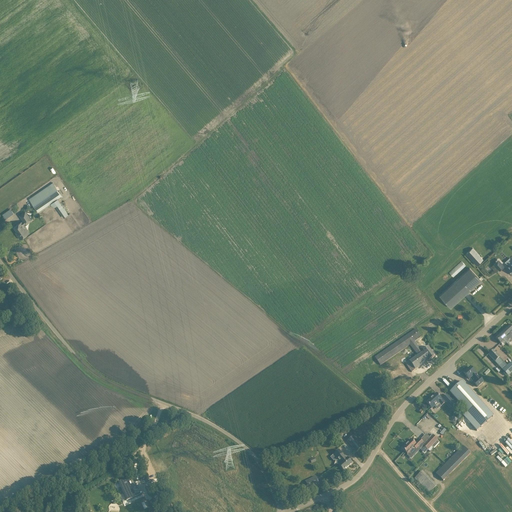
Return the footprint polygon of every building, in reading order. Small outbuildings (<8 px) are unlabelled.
[(58,199),(62,196),(53,182),(49,185),(48,185),(42,190),(29,199),(32,204),(38,212),(47,206),(50,204),(54,201),(57,199),(58,199)] [(11,208),(1,214),(5,219),(14,213),(11,208)] [(21,221),(14,227),(17,231),(16,232),(20,239),(29,233),(23,224),(25,223),(26,223),(31,220),(25,211),(20,215),(24,221),(22,222),(21,221)] [(467,254),(476,264),(482,259),(473,248),(467,254)] [(466,265),(462,260),(449,273),(453,277),(466,265)] [(499,260),(494,264),(499,270),(504,266),(499,260)] [(440,295),(451,307),(481,280),(470,268),(440,295)] [(500,344),(504,340),(506,339),(508,341),(511,336),(511,327),(510,325),(495,338),(500,344)] [(421,337),(416,330),(416,329),(375,358),(380,365),(410,345),(417,355),(405,363),(412,372),(428,361),(429,361),(435,356),(428,347),(422,352),(414,342),(421,337)] [(495,362),(499,359),(500,358),(493,350),(488,355),(495,362)] [(390,363),(392,365),(387,368),(390,371),(407,357),(403,352),(390,363)] [(511,362),(511,363),(503,371),(508,377),(511,373),(511,362)] [(483,383),(480,378),(475,374),(476,374),(470,368),(464,374),(469,380),(472,377),(476,382),(474,384),(477,388),(483,383)] [(477,431),(493,416),(462,382),(450,392),(466,410),(462,415),(477,431)] [(441,406),(445,403),(436,394),(433,397),(432,397),(431,399),(426,403),(431,409),(438,403),(441,406)] [(450,406),(454,403),(447,395),(443,398),(450,406)] [(346,439),(348,441),(347,441),(355,450),(356,452),(362,447),(353,436),(353,437),(351,434),(346,439)] [(433,435),(423,446),(428,450),(438,440),(433,435)] [(411,440),(402,449),(408,455),(414,448),(416,450),(423,443),(420,439),(415,444),(411,440)] [(506,458),(510,454),(502,445),(498,449),(500,452),(496,456),(496,457),(492,461),(496,465),(505,457),(506,458)] [(463,447),(436,474),(443,481),(471,454),(463,447)] [(348,458),(346,459),(342,454),(337,458),(341,464),(339,466),(343,471),(352,463),(348,458)] [(422,471),(415,478),(430,493),(438,486),(422,471)] [(315,476),(305,481),(309,489),(319,484),(315,476)] [(118,483),(127,500),(127,501),(136,497),(128,479),(126,479),(118,483)] [(137,493),(144,491),(141,483),(134,486),(137,493)]
